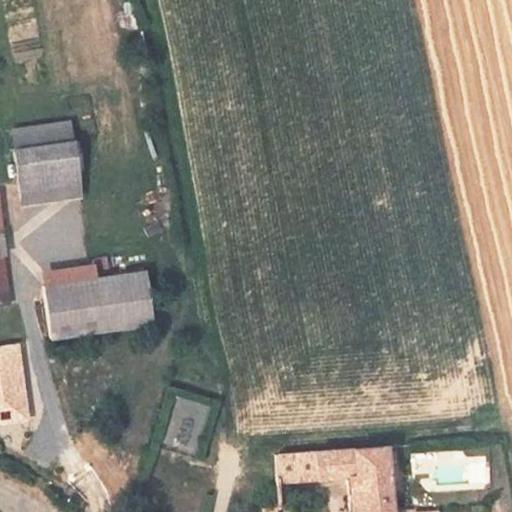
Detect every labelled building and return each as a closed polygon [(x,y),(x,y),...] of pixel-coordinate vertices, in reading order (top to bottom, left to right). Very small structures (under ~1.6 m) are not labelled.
[(61,136),(1,145),(9,195),(11,210),(72,200),(61,136)] [(35,295),(86,288),(84,272),(33,280),(35,295)] [(135,281),(86,288),(93,342),(143,335),(135,281)] [(86,288),(35,295),(42,348),(93,342),(86,288)] [(0,424),(29,420),(19,345),(0,347),(0,424)] [(307,453),(312,480),(346,477),(353,511),(387,511),(379,448),(307,453)] [(312,480),(307,453),(265,455),(270,483),(312,480)]
